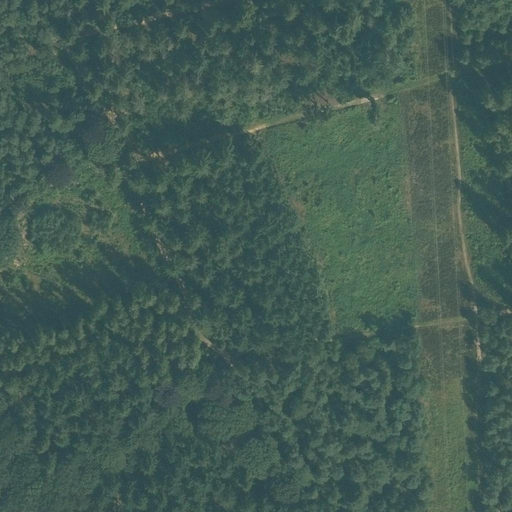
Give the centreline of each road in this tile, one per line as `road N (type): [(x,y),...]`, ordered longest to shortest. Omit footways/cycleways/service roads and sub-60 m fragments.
road 1 (track): [(290,511),(233,404),(229,366),(190,312),(101,134),(85,121),(87,93),(43,0)]
road 2 (track): [(119,166),(511,62)]
road 3 (track): [(227,364),(319,340),(511,314)]
road 4 (track): [(209,0),(58,35),(0,22)]
road 5 (track): [(0,219),(85,116)]
